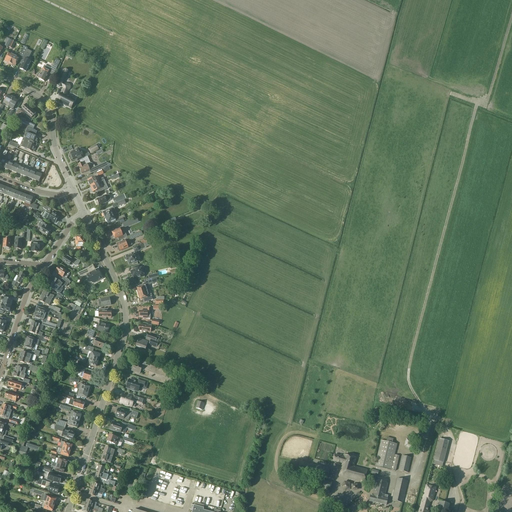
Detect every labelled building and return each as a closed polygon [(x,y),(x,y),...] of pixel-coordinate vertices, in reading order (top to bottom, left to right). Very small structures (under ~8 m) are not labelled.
[(25,34),(20,43),(25,45),(29,36),(25,34)] [(19,58),(14,56),(10,64),(15,66),(19,59),(21,61),(27,48),(24,47),(19,58)] [(27,49),(20,64),(21,62),(23,63),(20,69),(23,70),(22,71),(25,72),(25,71),(26,72),(31,61),(28,60),(32,52),(28,50),(29,50),(27,49)] [(10,64),(14,56),(9,53),(5,61),(10,64)] [(38,74),(37,77),(37,78),(38,78),(38,79),(39,80),(41,81),(42,80),(45,82),(49,73),(53,75),(54,72),(55,73),(56,69),(57,66),(53,64),(51,69),(44,65),(42,69),(41,71),(41,72),(40,75),(39,74),(38,74)] [(64,87),(64,88),(65,89),(62,94),(62,93),(57,102),(71,108),(75,100),(65,95),(67,90),(68,90),(69,89),(70,88),(70,86),(69,85),(68,84),(67,84),(65,85),(63,84),(68,74),(63,72),(57,84),(62,87),(62,86),(64,87)] [(9,107),(14,98),(8,95),(4,105),(9,107)] [(14,98),(9,107),(9,108),(9,107),(14,110),(18,100),(14,98)] [(31,108),(27,104),(21,110),(20,112),(24,115),(25,114),(26,114),(25,114),(31,108)] [(36,113),(31,108),(25,114),(26,114),(25,114),(27,116),(32,121),(35,117),(34,116),(36,113)] [(29,127),(31,123),(26,121),(27,120),(23,118),(19,122),(24,125),(29,127)] [(24,138),(36,143),(38,138),(34,136),(35,135),(33,134),(35,130),(28,127),(25,133),(26,133),(24,138)] [(36,143),(24,138),(24,139),(22,143),(22,142),(20,147),(33,152),(33,151),(34,152),(36,147),(35,146),(36,143)] [(78,162),(89,156),(88,154),(78,150),(77,151),(76,149),(71,152),(72,153),(70,153),(71,155),(70,156),(71,159),(73,158),(73,160),(76,159),(78,162)] [(0,165),(0,166),(6,169),(8,162),(2,160),(0,165)] [(6,169),(11,171),(14,164),(8,162),(6,169)] [(82,163),(78,165),(80,168),(80,169),(80,171),(81,171),(82,174),(89,170),(91,174),(111,165),(111,164),(106,163),(95,167),(95,166),(94,165),(93,164),(92,163),(90,163),(87,165),(87,164),(86,162),(82,163)] [(17,173),(20,166),(14,164),(11,171),(17,173)] [(22,175),(25,168),(20,166),(17,173),(22,175)] [(25,168),(22,175),(28,178),(31,171),(25,168)] [(36,173),(31,171),(28,178),(34,180),(36,173)] [(42,175),(36,173),(34,180),(39,182),(42,175)] [(91,186),(104,180),(103,178),(99,179),(98,176),(96,177),(88,181),(91,186)] [(101,189),(104,188),(105,191),(120,185),(122,184),(120,180),(104,186),(103,184),(106,183),(104,180),(91,186),(93,192),(101,189)] [(5,188),(3,194),(8,196),(11,190),(5,188)] [(107,195),(101,197),(96,200),(97,202),(98,205),(99,205),(111,200),(108,194),(112,192),(111,189),(105,192),(107,195)] [(16,192),(11,190),(8,196),(14,198),(16,192)] [(16,192),(14,198),(19,200),(22,194),(16,192)] [(22,194),(19,200),(18,203),(16,207),(18,207),(20,204),(21,205),(23,202),(25,203),(27,196),(22,194)] [(27,196),(25,203),(30,205),(29,207),(32,209),(34,203),(32,202),(33,198),(27,196)] [(125,203),(124,200),(112,205),(113,208),(114,208),(118,207),(126,204),(125,203)] [(42,217),(50,222),(51,220),(55,223),(56,223),(57,221),(57,220),(59,218),(54,215),(50,212),(51,209),(44,205),(42,208),(47,210),(46,212),(45,212),(42,217)] [(114,208),(113,208),(110,209),(102,212),(103,213),(102,214),(103,217),(104,216),(105,218),(115,214),(117,213),(114,208)] [(115,214),(105,218),(106,222),(107,221),(108,224),(115,221),(118,220),(117,218),(115,214)] [(123,224),(125,228),(136,223),(135,219),(123,224)] [(50,228),(46,226),(44,225),(44,226),(40,224),(39,226),(41,228),(40,230),(43,233),(43,234),(44,234),(47,235),(50,230),(49,229),(50,228)] [(126,237),(127,237),(123,228),(123,227),(120,228),(117,229),(117,230),(112,232),(113,235),(112,236),(114,239),(114,238),(118,237),(118,238),(119,241),(126,237)] [(126,237),(127,239),(128,240),(130,239),(130,240),(131,240),(143,235),(141,231),(135,234),(127,237),(126,237)] [(16,237),(15,240),(15,249),(21,250),(21,245),(22,245),(22,241),(23,238),(26,238),(26,235),(26,234),(23,234),(23,236),(20,236),(20,237),(16,237)] [(76,236),(77,247),(76,247),(76,250),(81,250),(80,247),(84,247),(84,243),(83,235),(76,236)] [(154,239),(152,235),(140,240),(142,244),(154,239)] [(32,239),(32,242),(31,251),(32,251),(32,252),(37,252),(37,251),(39,251),(40,244),(44,245),(44,240),(43,239),(40,239),(40,241),(36,240),(36,239),(33,238),(33,239),(32,239)] [(125,240),(125,241),(122,242),(117,244),(118,247),(117,248),(119,250),(120,250),(120,251),(128,247),(133,245),(131,242),(131,240),(130,240),(130,239),(128,240),(127,239),(125,240)] [(142,244),(138,246),(133,248),(134,252),(128,255),(126,256),(126,258),(126,259),(126,260),(126,261),(127,261),(128,264),(132,262),(132,264),(137,262),(135,255),(137,254),(136,252),(140,250),(146,248),(146,247),(155,244),(153,240),(142,244)] [(74,261),(66,256),(64,258),(62,260),(63,261),(62,261),(69,266),(71,263),(75,266),(77,266),(80,262),(76,259),(74,261)] [(135,270),(130,272),(131,275),(132,275),(134,280),(138,278),(138,279),(140,278),(141,277),(144,276),(141,268),(140,268),(139,265),(134,267),(135,270)] [(66,276),(67,274),(68,274),(69,273),(68,272),(66,271),(59,266),(59,267),(58,267),(56,269),(57,270),(56,272),(60,275),(59,277),(60,278),(68,283),(69,283),(69,284),(71,282),(69,281),(69,280),(63,276),(64,274),(66,276)] [(82,278),(87,275),(91,282),(94,283),(100,280),(99,278),(102,277),(101,276),(102,276),(100,272),(99,272),(97,269),(94,271),(91,266),(77,273),(82,278)] [(16,276),(14,281),(12,285),(17,287),(19,283),(20,284),(22,281),(25,275),(21,273),(19,277),(16,276)] [(148,279),(144,280),(144,282),(151,280),(152,280),(151,279),(155,278),(156,278),(159,278),(158,273),(147,276),(148,279)] [(66,287),(69,283),(68,283),(60,278),(58,281),(52,277),(52,278),(51,278),(50,279),(50,280),(49,281),(50,281),(61,289),(62,289),(64,285),(66,287)] [(61,289),(50,281),(49,282),(48,282),(47,284),(47,285),(47,286),(57,293),(56,295),(60,297),(62,295),(60,294),(63,289),(63,290),(62,289),(61,289)] [(147,284),(145,285),(137,287),(137,290),(137,291),(138,294),(150,290),(148,284),(147,284)] [(153,299),(150,290),(138,294),(139,297),(140,297),(141,300),(143,299),(144,302),(153,299)] [(42,295),(42,296),(51,301),(53,302),(55,299),(56,298),(57,298),(61,299),(62,298),(60,297),(56,295),(55,294),(53,293),(52,294),(51,294),(50,295),(44,291),(43,292),(43,293),(42,294),(42,295)] [(51,301),(42,296),(41,297),(40,297),(40,299),(40,300),(39,301),(49,306),(51,301)] [(3,304),(10,306),(12,301),(2,297),(1,300),(4,301),(3,304)] [(109,298),(101,300),(98,300),(100,308),(103,307),(102,307),(110,305),(109,298)] [(10,306),(3,304),(3,305),(0,304),(0,309),(1,310),(8,313),(11,307),(10,306)] [(80,307),(77,306),(74,312),(81,315),(84,309),(80,307)] [(37,307),(35,312),(48,317),(48,316),(49,312),(52,313),(53,310),(49,308),(48,311),(37,307)] [(150,312),(150,308),(147,308),(147,311),(139,311),(139,317),(142,317),(142,319),(147,319),(150,319),(151,312),(150,312)] [(99,317),(111,318),(111,317),(112,316),(112,315),(111,314),(111,312),(108,312),(108,309),(99,309),(99,317)] [(81,315),(74,312),(72,311),(69,319),(77,323),(81,315)] [(35,312),(34,317),(38,319),(38,321),(42,323),(46,324),(48,317),(35,312)] [(42,323),(42,325),(32,322),(31,327),(41,330),(41,328),(43,328),(44,326),(55,329),(56,327),(46,324),(42,323)] [(106,325),(106,324),(100,323),(99,331),(108,333),(110,325),(106,325)] [(41,330),(31,327),(29,332),(40,336),(39,338),(46,340),(51,342),(52,339),(45,337),(42,336),(43,333),(40,332),(41,330)] [(88,331),(87,336),(93,338),(95,331),(89,329),(88,331)] [(146,338),(151,339),(158,342),(160,337),(157,336),(157,337),(148,334),(146,338)] [(28,337),(26,342),(36,345),(37,346),(39,341),(45,343),(46,340),(39,338),(38,340),(28,337)] [(92,345),(103,349),(105,342),(95,338),(92,345)] [(138,339),(136,346),(145,349),(148,342),(138,339)] [(151,339),(150,342),(149,345),(156,348),(158,342),(151,339)] [(36,345),(26,342),(24,347),(34,350),(36,345)] [(100,355),(93,352),(94,348),(86,346),(85,350),(89,352),(87,357),(98,360),(100,355)] [(21,355),(20,356),(31,360),(35,361),(37,356),(39,357),(40,355),(35,353),(34,355),(32,355),(22,351),(22,352),(21,353),(20,355),(21,355)] [(28,367),(42,372),(43,369),(30,365),(30,364),(31,360),(20,356),(20,357),(19,358),(19,360),(19,362),(28,364),(28,365),(29,365),(28,367)] [(98,360),(87,357),(86,363),(88,364),(96,366),(98,360)] [(132,370),(131,371),(139,373),(140,370),(143,371),(144,371),(144,370),(165,377),(167,372),(162,370),(158,368),(150,366),(146,365),(146,363),(143,362),(142,365),(141,365),(134,363),(132,370)] [(15,370),(15,371),(25,374),(27,375),(28,370),(29,371),(42,375),(42,372),(28,367),(28,370),(17,366),(16,368),(15,370)] [(85,371),(85,372),(84,371),(85,368),(77,366),(75,371),(81,373),(80,377),(92,380),(94,374),(85,371)] [(23,382),(28,383),(28,384),(29,380),(24,379),(25,374),(15,371),(14,372),(14,373),(13,374),(13,375),(13,376),(24,379),(23,382)] [(126,384),(126,385),(127,385),(126,387),(126,388),(130,389),(129,390),(134,391),(134,390),(138,392),(139,391),(140,388),(141,389),(142,384),(147,386),(149,381),(147,381),(140,378),(139,381),(137,381),(137,382),(137,381),(129,379),(128,381),(128,382),(127,381),(126,384)] [(27,387),(28,383),(23,382),(18,380),(18,383),(10,381),(10,382),(9,382),(8,384),(9,385),(8,386),(20,390),(22,386),(27,387)] [(77,385),(76,388),(88,392),(90,386),(82,383),(82,384),(80,383),(80,385),(78,385),(77,385)] [(88,392),(76,388),(76,389),(78,389),(76,395),(78,396),(78,395),(86,398),(88,392)] [(15,403),(16,401),(17,398),(18,399),(19,396),(7,392),(5,397),(13,400),(12,402),(15,403)] [(69,395),(66,394),(66,395),(63,394),(62,397),(70,399),(68,405),(73,406),(83,409),(84,403),(74,400),(73,400),(74,397),(73,397),(74,396),(73,396),(73,397),(69,395)] [(120,399),(119,400),(120,401),(120,402),(120,403),(124,404),(125,406),(127,406),(129,406),(132,407),(132,406),(134,407),(135,406),(135,403),(142,406),(143,403),(145,398),(134,394),(133,397),(123,394),(121,398),(120,399)] [(198,401),(196,408),(202,410),(204,403),(198,401)] [(6,404),(6,405),(3,404),(1,410),(13,414),(14,412),(10,410),(11,406),(6,404)] [(126,411),(118,409),(116,416),(124,418),(128,420),(129,416),(136,418),(138,413),(131,410),(130,413),(126,411)] [(18,415),(13,414),(1,410),(0,412),(0,415),(3,416),(2,418),(9,420),(10,415),(17,418),(18,415)] [(71,411),(70,414),(67,413),(66,416),(70,417),(79,420),(81,414),(71,411)] [(79,420),(70,417),(67,424),(77,427),(79,420)] [(8,425),(6,424),(0,422),(0,428),(6,431),(8,425)] [(113,422),(113,424),(112,424),(110,429),(120,433),(120,432),(123,433),(125,428),(134,430),(135,427),(122,422),(121,425),(118,424),(113,422)] [(58,425),(56,424),(54,429),(63,432),(62,435),(65,437),(68,438),(68,439),(72,440),(72,439),(73,439),(73,438),(74,439),(75,436),(74,436),(75,433),(67,430),(67,431),(64,430),(65,428),(58,426),(58,425)] [(122,443),(123,440),(122,440),(123,440),(120,439),(120,438),(117,437),(109,435),(106,442),(118,446),(119,442),(122,443)] [(61,439),(57,437),(53,436),(52,440),(59,442),(59,443),(61,443),(60,447),(61,447),(70,450),(72,444),(64,442),(64,441),(62,441),(62,439),(61,439)] [(381,441),(375,466),(395,471),(399,456),(394,455),(397,444),(392,443),(393,439),(387,437),(386,442),(381,441)] [(6,448),(8,444),(11,445),(12,443),(4,440),(2,439),(1,443),(0,443),(0,449),(0,450),(1,447),(6,448)] [(440,439),(437,450),(441,451),(446,452),(449,441),(440,439)] [(56,451),(57,452),(57,453),(61,454),(68,456),(70,450),(61,447),(60,447),(58,446),(56,451)] [(103,454),(113,457),(115,451),(112,450),(105,447),(103,454)] [(113,457),(103,454),(101,460),(103,461),(102,463),(105,464),(106,462),(108,462),(111,463),(113,457)] [(342,463),(339,474),(339,475),(339,476),(340,476),(363,482),(364,482),(367,471),(367,469),(354,466),(356,458),(341,455),(340,456),(335,454),(333,461),(342,463)] [(403,456),(399,470),(407,472),(411,458),(403,456)] [(57,458),(55,463),(65,466),(67,461),(59,458),(59,459),(57,458)] [(298,470),(327,478),(329,471),(328,469),(300,462),(298,470)] [(55,463),(52,463),(51,467),(45,465),(44,469),(51,471),(52,471),(53,469),(63,472),(65,466),(55,463)] [(108,469),(106,468),(99,466),(97,472),(104,474),(106,475),(108,469)] [(51,471),(44,469),(39,468),(38,471),(42,472),(41,474),(49,476),(48,479),(59,483),(61,477),(50,473),(51,471)] [(109,485),(110,482),(108,481),(109,476),(106,475),(104,474),(97,472),(95,477),(102,480),(101,482),(109,485)] [(397,478),(392,500),(402,503),(407,481),(397,478)] [(322,488),(322,491),(329,493),(332,483),(321,480),(320,487),(322,488)] [(41,485),(49,488),(49,491),(57,493),(58,493),(58,491),(58,490),(59,488),(50,485),(49,485),(50,483),(43,481),(41,485)] [(371,495),(369,501),(386,505),(387,499),(384,498),(385,494),(387,484),(387,483),(377,481),(376,482),(373,496),(371,495)] [(103,486),(100,485),(93,483),(91,489),(103,493),(104,493),(104,490),(102,489),(103,486)] [(432,500),(436,487),(426,485),(419,511),(428,511),(429,511),(427,511),(430,502),(432,500)] [(55,500),(47,497),(48,493),(34,489),(33,493),(42,496),(40,500),(46,502),(53,505),(55,500)] [(103,493),(91,489),(89,495),(96,497),(97,495),(98,494),(102,496),(103,493)] [(87,500),(85,506),(97,509),(98,507),(95,506),(96,503),(87,500)] [(53,505),(46,502),(44,508),(52,511),(53,505)] [(440,502),(439,507),(436,506),(435,510),(438,511),(437,511),(447,511),(449,504),(440,502)] [(208,511),(203,510),(203,508),(200,507),(200,505),(194,503),(194,505),(191,504),(189,509),(192,510),(191,511),(208,511)]
